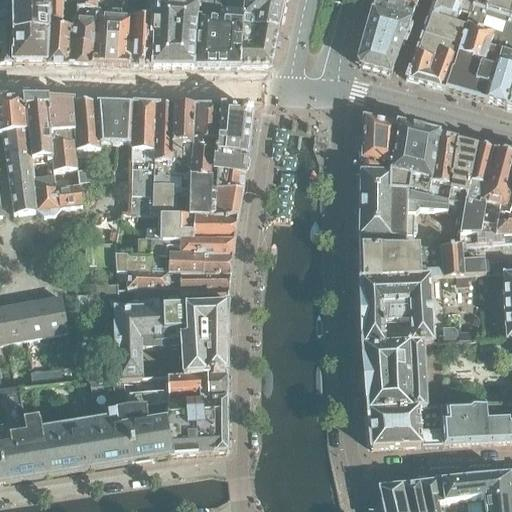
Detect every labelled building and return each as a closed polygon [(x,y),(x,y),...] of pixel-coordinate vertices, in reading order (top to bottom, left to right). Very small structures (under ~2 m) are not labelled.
[(11,11),(11,0),(0,0),(0,67),(14,67),(12,11),(11,11)] [(47,24),(50,25),(49,0),(11,0),(11,11),(12,11),(14,67),(45,68),(47,24)] [(77,0),(76,11),(73,20),(72,29),(73,29),(70,68),(92,69),(95,17),(96,17),(97,0),(77,0)] [(132,0),(132,2),(145,3),(144,20),(132,20),(129,71),(153,70),(153,71),(155,71),(155,70),(162,70),(162,71),(164,71),(164,70),(172,70),(172,71),(174,71),(174,70),(181,70),(181,71),(183,71),(183,70),(190,70),(190,71),(193,71),(193,70),(196,22),(199,7),(176,5),(176,0),(132,0)] [(201,0),(199,7),(196,22),(241,24),(242,11),(226,9),(226,2),(201,0)] [(279,33),(284,0),(243,0),(242,11),(241,24),(243,24),(243,29),(252,30),(279,33)] [(376,0),(376,1),(415,11),(419,0),(376,0)] [(452,0),(435,0),(435,2),(431,11),(428,19),(458,28),(463,14),(453,10),(455,3),(452,2),(452,0)] [(475,0),(452,0),(452,2),(455,3),(453,10),(463,14),(464,12),(471,14),(473,8),(475,0)] [(511,19),(511,0),(475,0),(473,8),(511,19)] [(411,23),(415,11),(376,1),(374,9),(373,12),(372,12),(372,15),(411,23)] [(511,19),(473,8),(471,14),(466,30),(467,30),(460,53),(448,94),(485,105),(493,81),(501,56),(511,58),(511,19)] [(129,71),(132,20),(122,19),(123,15),(111,13),(110,17),(96,17),(95,17),(92,69),(129,71)] [(411,23),(372,15),(367,32),(358,65),(360,69),(391,78),(392,77),(391,77),(411,23)] [(428,19),(421,41),(447,50),(460,53),(467,30),(466,30),(458,28),(428,19)] [(239,71),(243,29),(243,24),(241,24),(196,22),(193,70),(227,71),(239,71)] [(73,29),(72,29),(50,25),(47,24),(45,68),(56,68),(70,68),(73,29)] [(273,67),(279,33),(252,30),(243,29),(239,71),(268,71),(273,67)] [(447,50),(421,41),(415,58),(410,72),(406,82),(427,88),(439,56),(444,58),(447,50)] [(448,94),(460,53),(447,50),(444,58),(439,56),(427,88),(446,93),(448,94)] [(493,81),(485,105),(506,111),(511,87),(511,58),(501,56),(493,81)] [(32,193),(31,181),(29,161),(23,104),(0,103),(0,137),(1,137),(13,220),(34,217),(32,193)] [(48,104),(40,104),(23,104),(29,161),(47,159),(47,160),(52,160),(48,104)] [(70,105),(65,105),(48,104),(52,160),(54,176),(76,174),(75,170),(74,151),(70,105)] [(96,106),(70,105),(74,151),(99,152),(99,146),(96,106)] [(130,147),(131,107),(126,107),(96,106),(99,146),(125,147),(130,147)] [(156,109),(131,107),(130,147),(132,147),(131,158),(130,158),(130,159),(131,159),(130,197),(134,197),(134,214),(151,214),(152,191),(152,188),(156,109)] [(172,158),(174,110),(156,109),(152,188),(167,190),(172,177),(172,158)] [(193,159),(172,158),(172,177),(181,177),(190,177),(211,177),(212,159),(217,159),(218,145),(221,110),(195,110),(193,159)] [(174,110),(172,158),(193,159),(195,110),(174,110)] [(250,146),(253,117),(253,115),(252,113),(250,111),(247,110),(221,110),(218,145),(250,146)] [(391,176),(398,129),(364,121),(362,177),(391,176)] [(438,139),(398,129),(391,176),(409,183),(408,194),(429,198),(438,139)] [(449,202),(459,144),(438,139),(429,198),(449,202)] [(459,144),(449,202),(466,206),(466,204),(476,148),(459,144)] [(218,145),(217,159),(248,160),(250,146),(218,145)] [(476,148),(466,204),(481,207),(492,153),(476,148)] [(492,153),(481,207),(502,210),(506,211),(509,197),(511,197),(511,157),(506,156),(492,153)] [(250,165),(248,163),(248,160),(217,159),(212,159),(211,177),(214,177),(246,177),(246,175),(249,173),(250,165)] [(109,182),(112,177),(97,168),(75,170),(76,174),(78,186),(88,185),(103,192),(105,190),(108,185),(109,182)] [(391,176),(362,177),(361,177),(358,252),(413,250),(414,238),(416,236),(417,219),(415,218),(421,213),(447,215),(462,215),(463,207),(466,206),(449,202),(429,198),(408,194),(409,183),(391,176)] [(181,177),(172,177),(172,191),(173,191),(181,191),(181,177)] [(189,199),(189,222),(238,222),(243,195),(216,196),(216,193),(213,192),(214,183),(214,177),(211,177),(190,177),(189,191),(189,199)] [(216,196),(243,195),(246,177),(214,177),(214,183),(213,192),(216,193),(216,196)] [(54,179),(31,181),(32,193),(56,191),(54,179)] [(64,191),(56,191),(32,193),(34,217),(36,217),(43,223),(54,221),(60,214),(81,210),(78,189),(64,191)] [(152,191),(151,214),(150,222),(158,222),(172,222),(173,197),(173,191),(172,191),(152,191)] [(511,197),(509,197),(506,211),(502,210),(499,223),(507,225),(511,209),(511,197)] [(463,207),(462,215),(458,238),(459,248),(462,248),(462,249),(511,247),(511,237),(495,238),(499,223),(502,210),(481,207),(466,204),(466,206),(463,207)] [(507,225),(499,223),(495,238),(511,237),(511,209),(507,225)] [(136,221),(129,221),(121,221),(120,233),(136,233),(136,221)] [(189,222),(172,222),(158,222),(158,234),(143,234),(143,243),(137,243),(137,247),(234,245),(238,222),(189,222)] [(445,249),(445,235),(434,236),(434,249),(445,249)] [(459,248),(458,238),(458,235),(445,235),(445,249),(459,248)] [(235,251),(234,248),(234,245),(137,247),(137,258),(115,258),(115,262),(159,264),(166,264),(233,259),(233,258),(234,256),(235,251)] [(115,262),(115,258),(115,248),(85,249),(85,269),(90,268),(115,267),(115,262)] [(463,266),(462,249),(462,248),(459,248),(445,249),(434,249),(413,250),(358,252),(360,283),(430,281),(463,280),(463,266)] [(230,279),(233,259),(166,264),(167,280),(230,279)] [(160,279),(159,264),(115,262),(115,267),(116,276),(127,277),(160,279)] [(463,280),(501,278),(508,278),(508,264),(463,266),(463,280)] [(231,279),(230,279),(167,280),(160,279),(127,277),(126,294),(145,294),(167,293),(167,296),(229,294),(231,279)] [(511,277),(508,278),(501,278),(504,343),(511,342),(511,277)] [(433,347),(430,281),(360,283),(362,349),(424,347),(433,347)] [(98,288),(99,297),(99,303),(119,303),(118,287),(98,288)] [(227,308),(229,294),(167,296),(167,293),(145,294),(146,310),(227,308)] [(99,312),(99,303),(99,297),(76,298),(76,313),(80,313),(99,312)] [(0,349),(67,337),(61,302),(0,313),(0,349)] [(227,308),(146,310),(116,311),(116,310),(113,310),(116,387),(120,387),(120,386),(144,384),(144,376),(143,354),(180,352),(181,382),(226,376),(226,361),(227,308)] [(454,330),(443,331),(443,338),(437,339),(438,346),(458,345),(457,334),(454,330)] [(472,344),(471,336),(459,336),(459,345),(472,344)] [(511,352),(511,345),(511,342),(504,343),(477,344),(477,354),(511,352)] [(424,347),(362,349),(363,375),(364,389),(365,389),(368,415),(427,412),(427,411),(424,347)] [(63,382),(62,373),(31,375),(32,385),(63,383),(63,382)] [(226,402),(227,378),(227,376),(226,376),(181,382),(168,383),(168,389),(168,396),(129,398),(129,409),(226,402)] [(226,429),(226,402),(129,409),(117,410),(114,385),(77,388),(77,385),(0,393),(0,486),(170,459),(227,455),(226,429)] [(468,409),(463,410),(465,448),(488,448),(484,407),(471,406),(468,409)] [(485,407),(484,407),(488,448),(511,446),(511,408),(485,408),(485,407)] [(427,412),(368,415),(371,453),(406,451),(407,452),(421,451),(421,437),(443,436),(441,410),(427,411),(427,412)] [(463,410),(441,410),(443,436),(443,449),(465,448),(463,410)] [(443,449),(443,436),(421,437),(421,451),(432,450),(443,449)] [(509,511),(506,478),(475,482),(433,486),(438,508),(483,502),(484,511),(509,511)] [(438,511),(438,508),(433,486),(410,489),(410,488),(394,490),(386,491),(381,492),(381,493),(380,493),(384,511),(438,511)]
